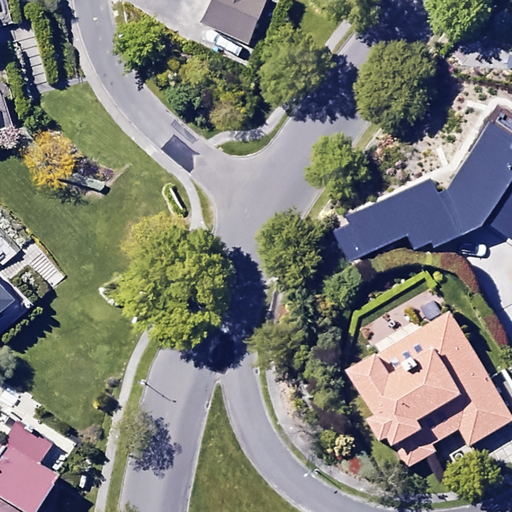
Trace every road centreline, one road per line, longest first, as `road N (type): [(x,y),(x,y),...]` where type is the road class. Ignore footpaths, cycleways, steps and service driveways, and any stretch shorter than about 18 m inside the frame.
road 1 (residential): [(251,204),(232,331),(254,431),(282,478),(345,511)]
road 2 (residential): [(251,204),(183,367),(149,511)]
road 3 (residential): [(90,0),(99,38),(138,108),(251,204)]
road 4 (residential): [(409,0),(251,204)]
